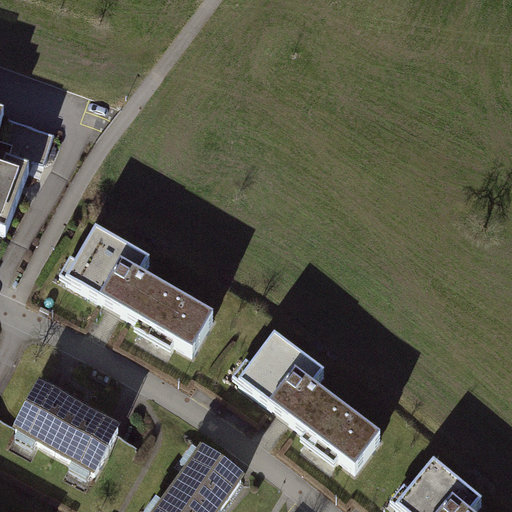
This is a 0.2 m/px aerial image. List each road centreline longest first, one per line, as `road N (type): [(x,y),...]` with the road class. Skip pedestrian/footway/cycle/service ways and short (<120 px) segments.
road 1 (residential): [(324,511),(180,404),(0,306)]
road 2 (track): [(12,312),(96,158),(215,0)]
